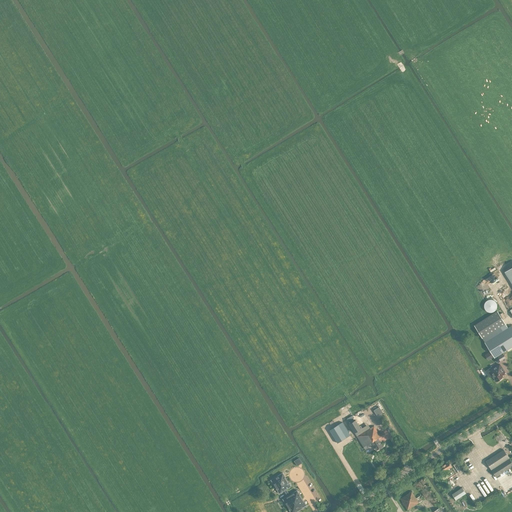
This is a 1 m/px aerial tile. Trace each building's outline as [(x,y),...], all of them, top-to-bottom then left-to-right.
[(497,306),(496,305),(496,303),(496,302),(495,302),(494,301),(493,300),(492,300),(490,299),(488,300),(487,300),(486,301),(485,302),(484,303),(484,305),(483,306),(484,307),(484,309),(485,310),(486,311),(487,312),(488,312),(490,313),(491,312),(492,312),(494,311),(495,311),(495,310),(496,309),(496,307),(497,306)] [(497,311),(474,325),(482,338),(485,342),(508,327),(505,323),(497,311)] [(485,342),(490,351),(494,356),(495,358),(497,356),(511,346),(511,325),(508,327),(485,342)] [(490,368),(485,371),(486,372),(490,377),(493,375),(493,376),(494,379),(495,379),(497,381),(502,378),(501,376),(503,375),(502,374),(505,373),(500,364),(491,369),(490,368)] [(377,416),(383,412),(379,407),(374,410),(377,416)] [(349,423),(356,419),(353,415),(347,419),(349,423)] [(349,423),(355,433),(361,428),(356,419),(349,423)] [(338,443),(346,438),(338,425),(330,430),(338,443)] [(370,428),(357,436),(363,447),(367,445),(368,447),(373,444),(376,450),(383,446),(378,438),(381,436),(374,425),(370,428)] [(507,442),(511,440),(508,434),(503,438),(501,435),(496,438),(500,445),(501,447),(507,443),(507,442)] [(486,461),(491,469),(496,477),(511,466),(511,462),(504,449),(490,458),(486,461)] [(299,457),(294,461),(297,466),(302,463),(299,457)] [(441,473),(452,467),(450,462),(439,468),(441,473)] [(283,473),(271,480),(279,493),(284,490),(287,496),(283,499),(290,511),(295,511),(307,505),(297,490),(289,495),(286,489),(291,486),(283,473)] [(462,487),(452,494),(456,500),(466,493),(462,487)] [(401,498),(408,510),(419,502),(422,500),(419,496),(416,498),(412,491),(401,498)]
